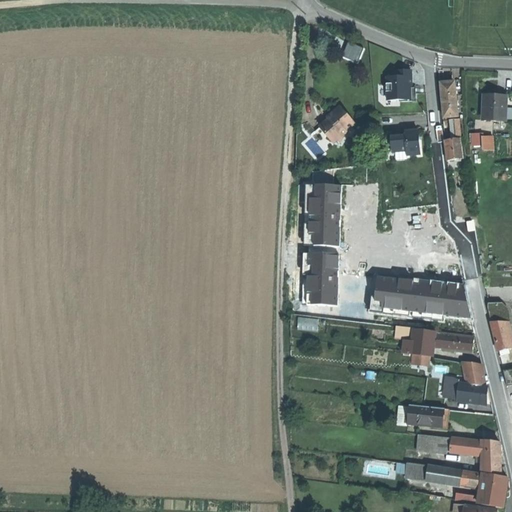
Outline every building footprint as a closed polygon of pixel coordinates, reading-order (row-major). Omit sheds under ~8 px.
[(397,78),(387,78),(388,101),(400,101),(400,102),(412,102),(412,100),(416,100),(416,93),(414,93),(414,89),(412,89),(411,71),(404,71),(397,71),(397,78)] [(447,83),(441,84),(442,97),(456,96),(455,83),(447,83)] [(456,96),(442,97),(444,118),(458,117),(456,96)] [(484,96),(483,120),(506,121),(507,97),(496,97),(484,96)] [(352,121),(341,106),(331,114),(332,117),(321,126),(321,127),(327,135),(338,142),(340,144),(346,134),(354,127),(351,122),(352,121)] [(461,140),(459,120),(450,120),(452,140),(460,140),(461,140)] [(327,135),(321,127),(315,132),(318,136),(321,140),(322,139),(329,148),(338,142),(327,135)] [(417,141),(416,132),(405,132),(406,137),(391,138),(392,153),(407,152),(407,156),(421,155),(420,141),(417,141)] [(482,134),(471,135),(472,146),(482,146),(482,134)] [(462,160),(460,140),(452,140),(445,141),(448,161),(456,160),(462,160)] [(356,228),(382,230),(384,179),(358,178),(356,228)] [(382,230),(356,228),(355,254),(332,253),(331,275),(354,276),(353,298),(379,299),(381,255),(382,232),(382,230)] [(382,232),(381,255),(411,259),(414,237),(413,237),(410,236),(410,233),(408,232),(407,236),(382,232)] [(414,237),(411,259),(448,265),(450,254),(451,242),(419,237),(414,237)] [(379,299),(353,298),(352,321),(377,323),(378,307),(379,299)] [(378,307),(377,323),(473,325),(467,303),(395,301),(394,307),(378,307)] [(488,307),(492,327),(506,324),(506,323),(510,324),(508,310),(502,304),(488,304),(488,307)] [(492,327),(498,351),(511,348),(506,324),(492,327)] [(437,333),(435,347),(446,348),(448,335),(441,334),(441,331),(439,331),(439,328),(434,327),(434,333),(437,333)] [(418,355),(421,331),(414,330),(411,354),(418,355)] [(435,347),(437,333),(434,333),(421,331),(418,355),(434,357),(435,347)] [(474,337),(448,335),(446,348),(446,350),(473,353),(473,346),(474,337)] [(482,364),(463,362),(467,384),(485,386),(482,364)] [(507,386),(511,385),(511,369),(503,370),(506,383),(507,386)] [(447,389),(448,379),(446,378),(444,398),(458,399),(459,390),(447,389)] [(453,379),(448,379),(447,389),(459,390),(460,383),(460,384),(461,382),(452,381),(453,379)] [(460,384),(460,383),(459,390),(458,399),(486,403),(486,396),(487,387),(460,384)] [(451,410),(411,405),(409,424),(448,428),(449,420),(451,410)] [(449,438),(418,434),(417,449),(447,453),(449,438)] [(449,438),(448,450),(483,455),(482,442),(449,438)] [(482,440),(482,442),(483,455),(482,474),(483,474),(502,477),(501,459),(500,443),(482,440)] [(449,469),(450,468),(430,465),(429,466),(407,463),(405,475),(428,478),(427,478),(448,481),(449,469)] [(449,469),(448,481),(478,486),(480,474),(449,469)] [(502,477),(483,474),(480,492),(505,496),(506,489),(508,478),(502,477)] [(505,496),(480,492),(478,504),(503,508),(505,496)] [(454,500),(470,502),(470,495),(455,493),(454,500)]
